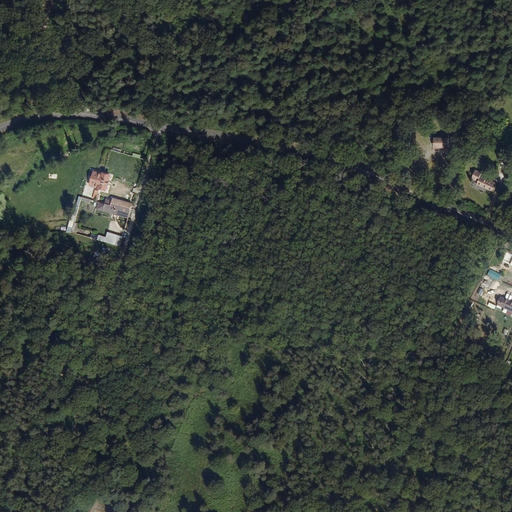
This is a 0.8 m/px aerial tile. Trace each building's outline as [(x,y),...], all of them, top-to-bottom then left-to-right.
[(451,139),(436,139),(436,148),(450,149),(451,139)] [(98,188),(102,173),(95,171),(91,186),(98,188)] [(486,174),(479,171),(475,179),(482,183),(480,186),(496,193),(500,185),(485,178),(486,174)] [(111,175),(102,173),(98,188),(107,190),(111,175)] [(132,212),(134,205),(113,199),(112,201),(108,200),(107,205),(111,206),(132,212)] [(100,203),(98,203),(95,213),(108,216),(109,214),(111,206),(107,205),(104,204),(100,203)] [(109,214),(131,220),(132,212),(111,206),(109,214)] [(67,220),(68,233),(72,233),(72,228),(78,228),(78,223),(74,223),(74,220),(67,220)] [(124,237),(107,233),(104,244),(121,249),(124,237)] [(511,310),(511,301),(505,298),(507,292),(500,289),(497,294),(500,295),(497,301),(500,303),(500,304),(511,310)] [(461,324),(459,322),(458,323),(457,322),(453,325),(453,326),(452,327),(454,330),(455,329),(456,330),(460,326),(461,324)]
